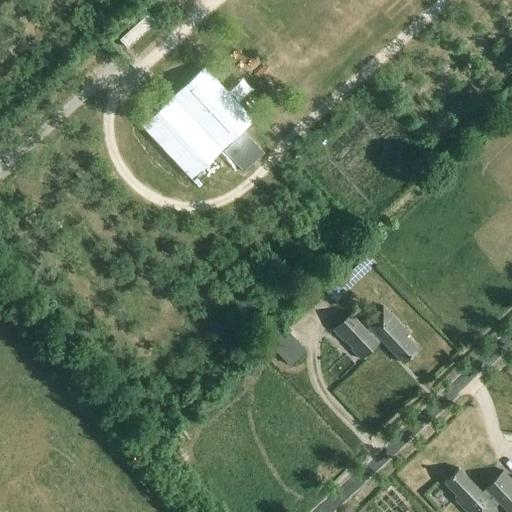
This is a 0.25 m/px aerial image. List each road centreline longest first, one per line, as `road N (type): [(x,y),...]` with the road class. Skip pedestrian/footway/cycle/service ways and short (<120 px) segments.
road 1 (track): [(447,0),(238,193),(206,207),(155,201),(127,179),(108,127),(117,91)]
road 2 (residential): [(323,511),(511,335)]
road 3 (track): [(122,83),(213,0)]
